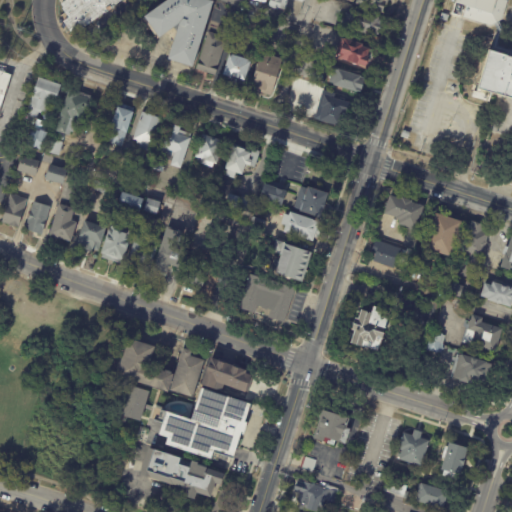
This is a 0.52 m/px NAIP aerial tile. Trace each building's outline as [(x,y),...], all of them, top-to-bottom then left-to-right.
[(122,0),(80,32),(78,28),(72,33),(64,22),(69,18),(63,9),(64,8),(62,5),(68,0),(122,0)] [(194,68),(169,60),(178,32),(175,28),(160,38),(146,17),(169,0),(209,0),(215,2),(194,68)] [(288,0),(285,10),(279,8),(278,10),(273,8),(273,7),(269,5),(270,0),(288,0)] [(389,0),(388,5),(386,4),(384,13),(356,4),(357,0),(389,0)] [(456,0),(505,0),(508,1),(502,20),(491,26),(463,17),(466,7),(455,4),(456,0)] [(354,10),(380,17),(379,20),(384,21),(379,38),(342,27),(346,13),(352,15),(353,9),(354,10)] [(255,13),(253,19),(242,16),(244,10),(255,13)] [(450,15),(448,21),(441,19),(443,13),(450,15)] [(217,35),(221,36),(219,41),(226,43),(215,76),(196,70),(209,32),(217,35)] [(351,40),(364,44),(363,46),(371,49),(369,56),(371,57),(367,68),(339,59),(346,38),(351,40)] [(238,53),(244,55),(243,58),(250,60),(249,62),(252,62),(246,81),(234,77),(234,78),(223,75),(231,51),(238,53)] [(487,51),(504,55),(504,56),(511,58),(511,99),(493,94),(492,97),(490,96),(488,102),(470,97),(472,91),(475,92),(487,51)] [(284,60),(274,97),(251,91),(262,54),(284,60)] [(330,84),(330,82),(329,81),(330,77),(331,78),(334,68),(362,76),(362,77),(366,78),(362,92),(358,91),(358,92),(334,86),(334,85),(330,84)] [(0,71),(12,76),(0,111),(0,71)] [(39,78),(61,86),(58,95),(64,96),(60,108),(54,106),(55,104),(50,103),(47,113),(42,111),(42,114),(39,113),(38,118),(27,114),(39,78)] [(80,92),(81,92),(79,96),(93,101),(90,110),(88,109),(83,124),(80,123),(79,125),(74,124),(73,126),(76,127),(74,133),(71,132),(70,137),(56,132),(70,88),(80,92)] [(316,119),(322,96),(325,97),(325,95),(353,103),(351,112),(345,111),(340,127),(320,121),(320,120),(316,119)] [(122,104),(134,109),(133,112),(134,113),(128,134),(127,133),(122,146),(121,147),(107,142),(118,108),(119,108),(120,104),(122,104)] [(145,113),(164,120),(155,147),(141,142),(141,145),(137,144),(138,142),(133,140),(143,112),(145,113)] [(41,118),(48,114),(51,119),(44,123),(41,118)] [(41,131),(35,128),(38,121),(47,125),(44,132),(49,134),(43,152),(27,147),(32,129),(40,132),(41,131)] [(181,127),(182,128),(180,131),(192,134),(190,138),(191,138),(181,169),(171,166),(175,153),(163,149),(171,124),(181,127)] [(410,133),(409,139),(402,137),(404,131),(410,133)] [(212,138),(225,142),(222,152),(223,152),(222,156),(220,155),(217,165),(214,164),(213,168),(197,163),(198,158),(196,157),(203,135),(212,138)] [(53,140),(64,143),(59,157),(48,153),(53,139),(53,140)] [(245,150),(246,150),(246,152),(248,152),(249,148),(260,152),(255,168),(247,165),(243,176),(237,174),(235,179),(225,176),(227,170),(226,170),(234,147),(238,149),(238,148),(245,150)] [(40,162),(36,177),(18,172),(22,157),(40,162)] [(68,171),(64,186),(45,180),(50,165),(68,171)] [(155,173),(160,175),(155,189),(143,185),(148,171),(155,173)] [(106,184),(113,186),(110,196),(92,190),(95,180),(106,184)] [(269,186),(288,192),(283,207),(260,199),(265,185),(269,186)] [(193,190),(191,198),(183,196),(185,188),(193,190)] [(327,204),(325,210),(324,210),(321,219),(301,212),(301,211),(295,209),(302,188),(308,190),(309,188),(329,195),(326,203),(327,204)] [(144,200),(140,213),(119,206),(123,193),(144,200)] [(28,200),(19,229),(2,223),(11,194),(20,197),(20,198),(28,200)] [(242,198),(249,200),(246,213),(229,208),(231,201),(228,201),(230,195),(242,198)] [(401,244),(404,233),(402,233),(404,226),(396,224),(397,220),(395,220),(395,217),(382,213),(388,195),(400,199),(400,197),(411,201),(410,202),(422,206),(412,239),(414,240),(412,248),(401,244)] [(161,203),(157,216),(144,212),(149,199),(161,203)] [(41,235),(26,231),(28,221),(34,202),(49,207),(41,235)] [(71,243),(50,237),(59,205),(75,209),(71,221),(78,223),(72,243),(71,243)] [(317,239),(316,238),(315,243),(285,233),(287,227),(282,225),(285,215),(290,217),(291,214),(322,223),(319,229),(322,230),(319,239),(317,239)] [(456,248),(452,259),(422,249),(426,237),(429,238),(437,214),(464,223),(456,248)] [(256,218),(266,221),(262,234),(249,230),(253,217),(256,218)] [(480,224),(485,226),(483,231),(489,234),(487,242),(488,242),(480,267),(468,263),(470,256),(460,253),(469,227),(470,227),(472,221),(480,224)] [(107,229),(99,253),(92,250),(92,253),(84,250),(85,248),(77,245),(85,222),(107,229)] [(113,262),(102,258),(103,255),(102,254),(109,230),(110,231),(112,227),(127,232),(128,229),(132,230),(130,237),(132,238),(124,261),(122,260),(121,264),(113,262)] [(168,228),(183,233),(178,250),(188,253),(183,269),(170,265),(166,277),(154,273),(167,228),(168,228)] [(154,237),(153,239),(160,241),(150,274),(131,268),(128,263),(137,234),(146,236),(146,234),(154,237)] [(511,271),(501,269),(505,256),(503,256),(505,247),(509,248),(511,237),(511,271)] [(403,251),(399,263),(394,261),(392,268),(371,261),(374,254),(369,253),(374,240),(401,249),(401,250),(403,251)] [(287,246),(313,254),(304,284),(292,280),(291,281),(282,278),(283,277),(277,275),(286,245),(287,246)] [(206,282),(204,288),(196,285),(196,286),(190,285),(191,283),(189,283),(188,285),(183,283),(187,268),(204,273),(204,272),(207,272),(206,273),(208,274),(206,282)] [(298,291),(288,324),(272,320),(274,312),(261,308),(258,316),(241,311),(252,276),(298,290),(298,291)] [(460,299),(444,294),(448,282),(455,284),(456,282),(460,283),(460,286),(465,287),(461,300),(460,299)] [(503,286),(511,289),(511,306),(511,309),(488,301),(488,300),(481,297),(485,284),(492,287),(493,283),(503,286)] [(383,315),(382,319),(389,321),(387,330),(388,330),(384,343),(383,342),(380,354),(352,345),(356,333),(353,332),(357,320),(360,321),(363,312),(373,315),(375,308),(378,309),(377,313),(383,315)] [(500,341),(496,354),(472,346),(476,333),(468,331),(469,329),(470,329),(474,316),(484,319),(483,324),(503,330),(500,341)] [(442,349),(441,355),(428,351),(433,332),(446,336),(442,349)] [(143,343),(155,347),(149,366),(165,371),(166,370),(173,372),(172,373),(175,374),(169,392),(117,375),(129,338),(143,343)] [(185,349),(193,351),(191,356),(200,359),(201,360),(203,362),(191,397),(171,391),(184,348),(185,349)] [(213,357),(221,360),(222,359),(227,360),(226,362),(235,365),(235,364),(241,366),(240,368),(248,370),(247,373),(255,376),(249,393),(225,385),(223,392),(202,384),(212,357),(213,357)] [(487,380),(484,390),(460,383),(460,382),(457,381),(464,357),(489,364),(489,365),(494,366),(491,378),(487,377),(487,380)] [(146,405),(141,423),(122,417),(131,386),(150,391),(146,405)] [(252,405),(246,422),(248,423),(244,435),(242,434),(230,472),(225,470),(229,458),(221,455),(219,461),(167,445),(169,438),(160,435),(165,420),(159,418),(162,410),(192,420),(203,388),(252,405)] [(351,429),(347,444),(336,441),(335,445),(315,440),(323,410),(352,418),(349,428),(351,428),(351,429)] [(417,431),(423,433),(421,438),(431,441),(422,467),(400,460),(403,451),(399,450),(404,433),(413,436),(415,430),(417,431)] [(466,464),(462,476),(459,475),(457,480),(444,476),(446,471),(442,470),(445,459),(443,458),(446,446),(449,447),(450,443),(470,449),(466,464)] [(223,481),(222,486),(218,485),(213,499),(198,494),(196,500),(186,497),(188,490),(141,475),(149,448),(182,458),(180,465),(191,468),(193,461),(199,463),(198,466),(226,474),(223,481)] [(302,468),(306,457),(317,461),(313,472),(302,468)] [(403,497),(384,491),(387,480),(409,486),(407,491),(410,492),(408,498),(403,497)] [(310,511),(297,508),(301,494),(294,492),(298,481),(304,483),(305,482),(325,488),(326,488),(338,492),(335,504),(334,503),(331,511),(310,511)] [(448,505),(446,510),(417,501),(422,484),(452,492),(448,505)]
